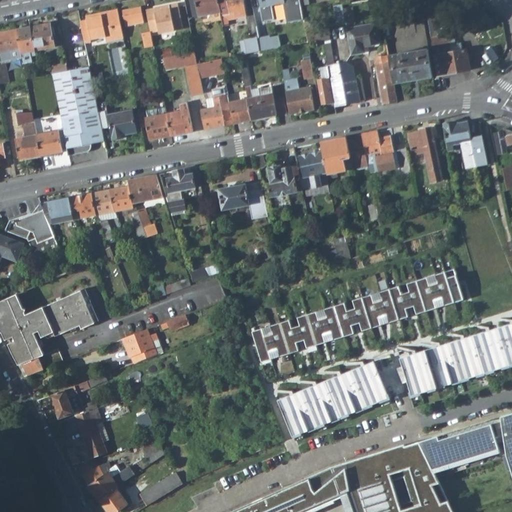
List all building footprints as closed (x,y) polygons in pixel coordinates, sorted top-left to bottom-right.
[(221,13),(218,0),(189,0),(191,6),(197,5),(199,17),(217,13),(221,13)] [(230,0),(218,0),(221,13),(224,26),(230,25),(229,20),(237,19),(235,13),(231,14),(230,5),(231,3),(230,0)] [(231,14),(235,13),(237,19),(247,16),(243,0),(230,0),(231,3),(230,5),(231,14)] [(260,0),(264,21),(274,19),(271,6),(283,4),(287,23),(304,19),(300,0),(260,0)] [(154,12),(147,14),(151,30),(151,32),(182,25),(179,6),(176,7),(171,8),(171,5),(154,8),(154,12)] [(342,5),(334,6),(337,24),(345,23),(342,5)] [(426,10),(438,77),(470,70),(466,50),(462,51),(451,53),(450,45),(443,6),(426,10)] [(143,17),(141,7),(124,10),(127,26),(136,24),(135,18),(143,17)] [(107,41),(124,38),(118,10),(102,13),(102,16),(88,19),(81,20),(85,40),(91,39),(106,36),(107,41)] [(55,46),(51,23),(31,27),(36,50),(55,46)] [(379,42),(375,23),(347,28),(352,53),(364,51),(363,45),(379,42)] [(328,26),(306,30),(308,43),(323,41),(324,48),(331,46),(328,26)] [(17,29),(23,59),(24,63),(34,62),(32,56),(37,55),(36,50),(31,27),(17,29)] [(8,56),(10,61),(23,59),(17,29),(0,32),(0,56),(0,57),(8,56)] [(146,48),(154,46),(151,32),(151,30),(142,31),(146,48)] [(299,45),(308,43),(306,30),(297,32),(299,45)] [(273,49),(270,36),(257,38),(260,52),(266,51),(273,49)] [(257,38),(244,41),(246,52),(243,52),(243,55),(246,54),(260,52),(257,38)] [(462,51),(460,43),(450,45),(451,53),(462,51)] [(324,48),(328,67),(335,66),(331,46),(324,48)] [(433,77),(428,49),(390,56),(390,60),(395,84),(433,77)] [(195,51),(165,57),(167,70),(186,66),(198,64),(197,61),(195,51)] [(374,57),(375,62),(390,60),(390,56),(389,54),(374,57)] [(398,102),(395,84),(390,60),(375,62),(383,105),(396,103),(398,102)] [(198,67),(199,73),(214,70),(212,61),(200,63),(200,66),(198,67)] [(306,61),(301,62),(304,78),(314,77),(314,76),(311,61),(306,61)] [(335,66),(328,67),(334,103),(335,106),(365,101),(361,80),(356,81),(352,62),(335,66)] [(198,67),(200,66),(200,63),(198,64),(186,66),(192,95),(203,93),(199,73),(198,67)] [(0,83),(10,82),(6,64),(0,65),(0,83)] [(54,74),(62,72),(68,71),(67,64),(52,67),(54,74)] [(248,98),(253,120),(278,115),(278,114),(275,98),(272,86),(269,87),(270,89),(263,90),(262,88),(252,90),(247,65),(242,66),(248,98)] [(105,141),(103,130),(100,112),(98,103),(94,84),(90,67),(68,71),(62,72),(54,74),(66,136),(65,136),(69,156),(87,152),(90,151),(92,148),(92,144),(105,141)] [(328,67),(321,68),(323,79),(318,80),(323,105),(334,103),(328,67)] [(299,89),(297,78),(290,79),(284,81),(286,91),(299,89)] [(314,109),(310,87),(299,89),(286,91),(290,114),(291,114),(314,109)] [(229,95),(214,99),(216,107),(209,108),(202,110),(206,129),(234,123),(230,102),(229,95)] [(275,98),(278,114),(287,112),(284,97),(275,98)] [(234,123),(253,120),(248,98),(230,102),(234,123)] [(209,108),(216,107),(214,99),(207,100),(209,108)] [(98,103),(100,112),(108,111),(106,102),(98,103)] [(168,113),(172,135),(194,131),(188,103),(181,104),(182,111),(175,112),(168,113)] [(160,110),(160,115),(168,113),(166,107),(159,108),(160,110)] [(137,132),(133,110),(109,115),(108,111),(100,112),(103,130),(111,128),(114,140),(125,138),(124,135),(137,132)] [(146,113),(146,112),(139,113),(141,127),(148,126),(151,140),(172,135),(168,113),(160,115),(160,110),(146,113)] [(35,120),(24,122),(27,136),(16,138),(20,160),(42,156),(37,134),(36,128),(35,120)] [(454,150),(454,145),(462,143),(465,142),(467,150),(464,151),(468,169),(478,167),(475,153),(470,130),(469,121),(455,124),(454,122),(445,124),(444,125),(449,151),(454,150)] [(410,134),(414,155),(426,153),(432,183),(444,181),(432,127),(422,130),(422,132),(410,134)] [(37,134),(42,156),(63,152),(59,130),(41,134),(37,134)] [(379,131),(363,134),(364,138),(368,160),(370,167),(371,173),(397,168),(394,152),(391,137),(381,139),(379,131)] [(323,151),(328,173),(328,175),(347,171),(346,170),(345,159),(352,158),(348,141),(348,137),(322,142),(323,151)] [(368,160),(364,138),(348,141),(352,158),(354,168),(354,170),(359,169),(357,157),(364,156),(365,160),(368,160)] [(412,171),(408,149),(398,151),(401,167),(403,173),(412,171)] [(327,174),(328,173),(323,151),(300,156),(304,178),(312,177),(314,188),(329,185),(327,174)] [(264,153),(257,155),(260,169),(266,168),(267,166),(264,153)] [(357,157),(359,169),(370,167),(368,160),(365,160),(364,156),(357,157)] [(352,158),(345,159),(346,170),(354,168),(352,158)] [(268,184),(271,197),(279,196),(282,195),(283,198),(283,201),(291,199),(290,194),(296,192),(304,191),(304,190),(303,188),(303,185),(299,166),(283,170),(282,165),(269,168),(272,183),(268,184)] [(202,182),(198,166),(192,168),(194,174),(187,175),(185,169),(175,171),(176,177),(169,179),(170,185),(164,187),(173,216),(186,212),(186,210),(187,210),(184,199),(183,199),(181,191),(197,188),(196,183),(202,182)] [(511,168),(511,166),(503,169),(508,192),(511,190),(511,168)] [(161,188),(157,174),(129,180),(129,184),(136,203),(164,197),(161,188)] [(263,180),(220,189),(224,210),(252,204),(267,201),(263,180)] [(112,190),(116,212),(123,211),(129,209),(130,214),(132,214),(138,230),(145,228),(145,227),(139,211),(138,208),(134,209),(133,204),(130,186),(112,190)] [(71,198),(75,220),(98,215),(93,193),(80,196),(79,189),(69,191),(71,198)] [(116,212),(112,190),(93,193),(98,215),(110,245),(116,242),(110,220),(119,218),(116,212)] [(51,224),(75,220),(71,198),(42,203),(45,209),(51,224)] [(440,206),(438,199),(429,202),(431,209),(440,206)] [(269,213),(267,201),(252,204),(254,216),(269,213)] [(390,223),(385,202),(377,203),(382,226),(390,223)] [(139,211),(145,227),(154,224),(148,208),(139,211)] [(55,236),(51,224),(45,209),(35,213),(36,215),(18,222),(16,222),(11,233),(30,241),(38,259),(60,247),(55,236)] [(148,237),(157,233),(154,224),(145,227),(145,228),(148,237)] [(138,230),(141,239),(148,237),(145,228),(138,230)] [(19,261),(26,244),(2,234),(0,232),(0,264),(5,255),(19,261)] [(354,241),(353,234),(345,236),(347,243),(354,241)] [(351,258),(347,243),(336,246),(340,262),(351,258)] [(191,275),(193,283),(208,278),(205,270),(191,275)] [(467,307),(457,275),(255,338),(265,370),(467,307)] [(181,290),(178,283),(165,288),(168,295),(181,290)] [(165,288),(159,290),(162,297),(168,295),(165,288)] [(100,304),(95,290),(28,316),(27,314),(29,311),(25,311),(18,294),(0,301),(0,323),(7,340),(10,339),(23,333),(25,337),(12,343),(9,344),(15,356),(20,365),(40,358),(46,369),(65,362),(61,350),(46,355),(43,349),(46,348),(43,341),(45,340),(45,339),(57,334),(58,338),(79,330),(78,327),(82,326),(83,329),(88,327),(89,331),(107,324),(100,304)] [(187,315),(158,326),(164,340),(193,329),(187,315)] [(511,323),(402,358),(405,369),(409,381),(413,395),(511,365),(511,323)] [(132,346),(136,355),(131,357),(134,363),(159,354),(149,329),(124,339),(127,348),(132,346)] [(25,337),(23,333),(10,339),(12,343),(25,337)] [(127,348),(131,357),(136,355),(132,346),(127,348)] [(20,365),(26,377),(46,369),(40,358),(20,365)] [(389,397),(375,361),(279,400),(294,436),(389,397)] [(409,381),(405,369),(400,371),(405,383),(409,381)] [(106,374),(89,380),(91,387),(97,385),(97,384),(108,380),(106,374)] [(89,380),(51,395),(60,418),(76,413),(70,397),(75,395),(92,388),(91,387),(89,380)] [(83,415),(80,408),(75,395),(70,397),(76,413),(77,416),(77,417),(83,415)] [(113,404),(112,404),(114,411),(123,408),(121,401),(113,404)] [(83,415),(99,409),(96,402),(80,408),(83,415)] [(77,417),(92,459),(109,453),(105,442),(99,426),(97,426),(94,419),(101,416),(114,411),(112,404),(99,409),(83,415),(77,417)] [(511,412),(420,441),(438,477),(509,456),(511,466),(511,412)] [(101,416),(94,419),(97,426),(99,426),(105,442),(110,441),(101,416)] [(167,455),(160,438),(141,445),(151,465),(167,455)] [(437,511),(436,507),(450,503),(438,477),(420,441),(333,468),(342,496),(347,494),(348,498),(352,511),(437,511)] [(136,475),(126,459),(109,462),(100,465),(96,467),(85,473),(91,483),(89,485),(99,500),(100,499),(118,487),(136,475)] [(352,511),(348,498),(347,494),(342,496),(333,468),(311,478),(298,484),(271,496),(276,507),(278,511),(307,511),(312,510),(312,511),(352,511)] [(184,483),(177,472),(141,494),(147,505),(184,483)] [(116,511),(129,504),(118,487),(100,499),(109,511),(116,511)] [(278,511),(276,507),(271,496),(234,511),(278,511)] [(454,511),(450,503),(436,507),(437,511),(454,511)]
